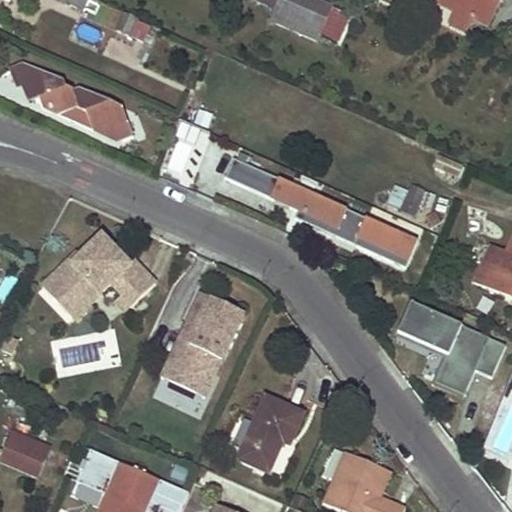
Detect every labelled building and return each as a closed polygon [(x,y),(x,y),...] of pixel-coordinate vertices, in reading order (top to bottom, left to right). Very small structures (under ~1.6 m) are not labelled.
[(251,0),(274,10),(278,0),(251,0)] [(268,24),(316,46),(320,37),(303,29),(316,1),(312,0),(278,0),(274,10),(271,15),(268,24)] [(387,0),(410,11),(415,0),(387,0)] [(500,0),(439,0),(437,6),(455,14),(450,25),(466,33),(471,21),(481,26),(489,9),(495,11),(500,0)] [(320,37),(333,9),(316,1),(303,29),(320,37)] [(124,15),(117,32),(129,37),(137,21),(124,15)] [(79,25),(76,38),(97,43),(101,30),(79,25)] [(22,67),(9,73),(16,92),(22,90),(28,107),(36,104),(33,95),(43,91),(40,83),(49,80),(22,67)] [(39,103),(41,109),(60,117),(77,111),(85,115),(92,131),(106,137),(119,132),(123,142),(133,138),(123,112),(75,91),(72,92),(65,89),(64,86),(49,80),(40,83),(43,91),(33,95),(36,104),(39,103)] [(77,111),(60,117),(92,131),(85,115),(77,111)] [(106,137),(119,143),(123,142),(119,132),(106,137)] [(174,136),(165,155),(193,167),(201,148),(174,136)] [(204,166),(218,172),(226,153),(212,147),(204,166)] [(233,162),(225,181),(275,203),(274,207),(290,210),(299,214),(295,221),(405,271),(417,243),(233,162)] [(385,210),(430,224),(438,197),(393,183),(385,210)] [(73,321),(110,285),(121,296),(132,307),(155,286),(133,262),(128,267),(101,239),(81,258),(73,265),(70,262),(42,289),(73,321)] [(511,242),(506,255),(491,291),(511,300),(511,242)] [(499,252),(484,288),(491,291),(506,255),(499,252)] [(73,265),(81,258),(78,255),(70,262),(73,265)] [(244,315),(201,294),(192,314),(198,316),(191,330),(196,333),(190,346),(179,341),(164,373),(198,389),(206,372),(215,376),(244,315)] [(125,314),(132,307),(121,296),(115,302),(125,314)] [(505,347),(411,306),(397,337),(444,358),(433,383),(464,398),(476,373),(492,379),(505,347)] [(198,316),(192,314),(179,341),(190,346),(196,333),(191,330),(198,316)] [(164,373),(161,379),(204,399),(215,376),(206,372),(198,389),(164,373)] [(269,476),(283,444),(289,447),(303,416),(265,399),(237,461),(269,476)] [(51,449),(12,431),(5,446),(23,455),(22,457),(43,466),(51,449)] [(5,446),(0,458),(0,473),(8,476),(11,470),(37,481),(43,466),(22,457),(23,455),(5,446)] [(75,484),(109,499),(103,511),(180,511),(188,495),(90,452),(85,463),(83,462),(79,471),(80,472),(75,484)] [(387,473),(344,454),(322,505),(337,511),(403,511),(405,510),(376,498),(387,473)] [(8,476),(34,488),(37,481),(11,470),(8,476)]
